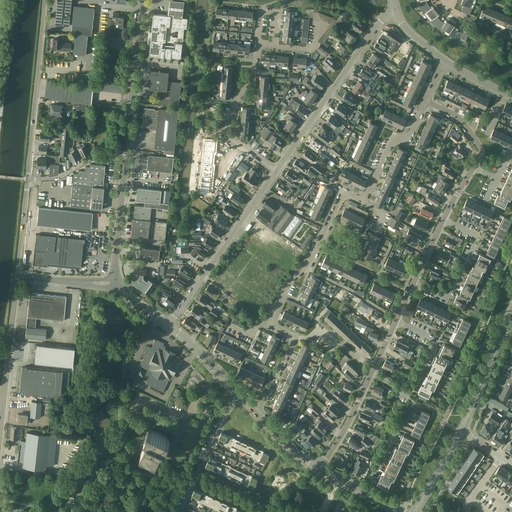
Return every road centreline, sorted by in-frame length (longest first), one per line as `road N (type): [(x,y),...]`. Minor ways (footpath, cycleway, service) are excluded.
road 1 (residential): [(253,409),(294,338),(268,326),(288,283),(305,269),(341,192),(363,201),(393,137),(406,142),(426,101)]
road 2 (tertiary): [(115,279),(141,0)]
road 3 (unclassified): [(275,171),(375,26),(395,14)]
road 4 (unclassified): [(168,325),(275,171)]
road 5 (tertiary): [(44,0),(27,179)]
road 6 (residential): [(371,371),(407,396),(434,339),(394,322)]
road 7 (tertiary): [(16,276),(0,421)]
road 8 (tertiary): [(460,431),(511,304)]
road 9 (residential): [(412,285),(473,167)]
road 10 (residential): [(240,396),(180,511)]
